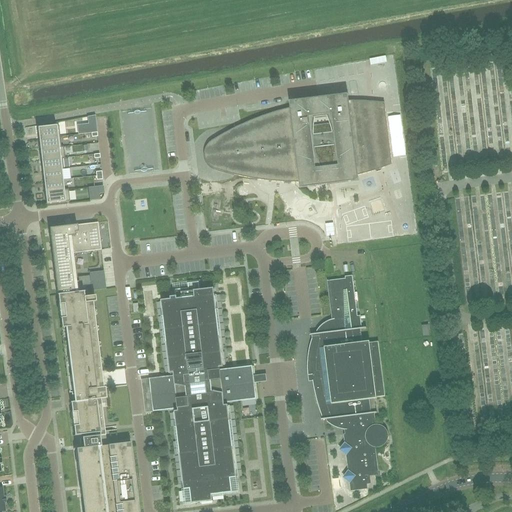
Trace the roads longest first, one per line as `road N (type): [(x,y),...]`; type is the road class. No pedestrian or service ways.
road 1 (residential): [(292,507),(264,263),(250,248),(195,254)]
road 2 (residential): [(149,511),(118,264)]
road 3 (residential): [(36,436),(47,413),(19,217)]
road 4 (residential): [(185,176),(177,109),(315,86)]
road 5 (residential): [(36,436),(16,408),(0,287)]
road 6 (unclassified): [(19,217),(0,88)]
road 7 (secondary): [(511,479),(464,482),(397,511)]
